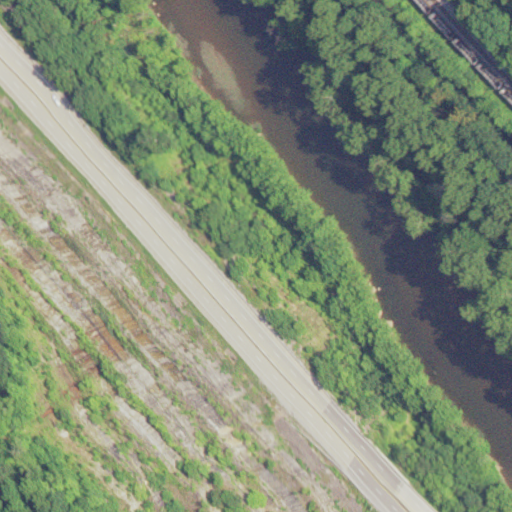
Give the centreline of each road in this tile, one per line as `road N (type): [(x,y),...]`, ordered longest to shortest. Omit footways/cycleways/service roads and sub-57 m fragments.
road 1 (trunk): [(402,488),(343,433),(0,36)]
road 2 (trunk): [(0,69),(396,511)]
